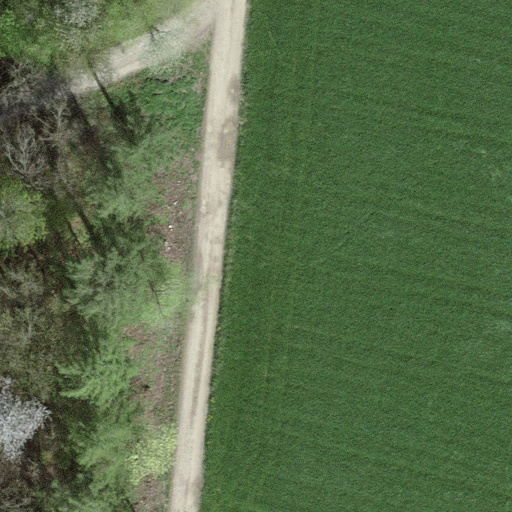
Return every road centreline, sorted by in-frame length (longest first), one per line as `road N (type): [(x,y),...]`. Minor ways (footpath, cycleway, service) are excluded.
road 1 (track): [(179,511),(225,0)]
road 2 (track): [(224,13),(0,106)]
